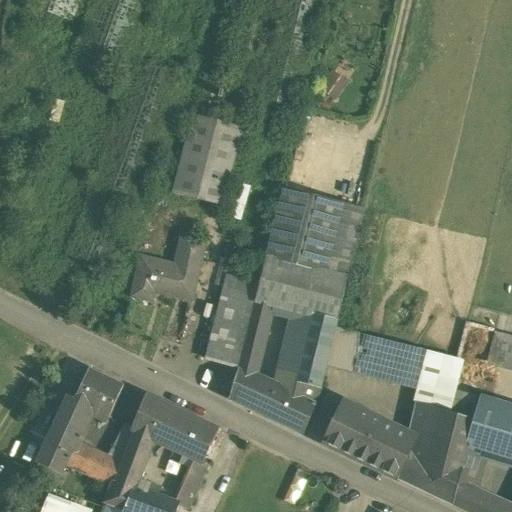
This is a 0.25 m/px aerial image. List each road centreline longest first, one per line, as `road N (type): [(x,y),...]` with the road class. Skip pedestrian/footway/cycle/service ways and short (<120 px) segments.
road 1 (residential): [(0,311),(418,511)]
road 2 (track): [(380,210),(430,0)]
